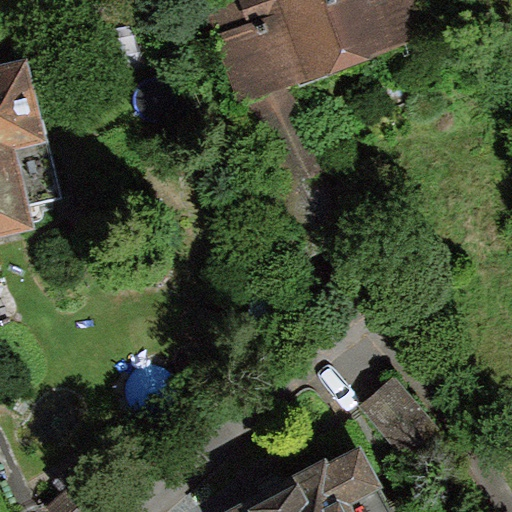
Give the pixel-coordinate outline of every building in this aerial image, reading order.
[(203,0),(238,96),(285,184),(319,165),(327,162),(282,80),(437,24),(427,0),(203,0)] [(26,43),(17,45),(9,11),(0,12),(0,225),(31,218),(27,200),(63,191),(26,43)] [(353,227),(319,165),(285,184),(278,188),(312,250),(353,227)] [(272,335),(285,326),(289,311),(280,298),(266,295),(252,303),(249,318),(257,331),(272,335)] [(442,428),(395,372),(357,404),(405,460),(442,428)] [(379,478),(355,435),(214,510),(214,511),(391,511),(375,481),(379,478)] [(89,467),(48,507),(52,511),(93,511),(114,493),(89,467)]
